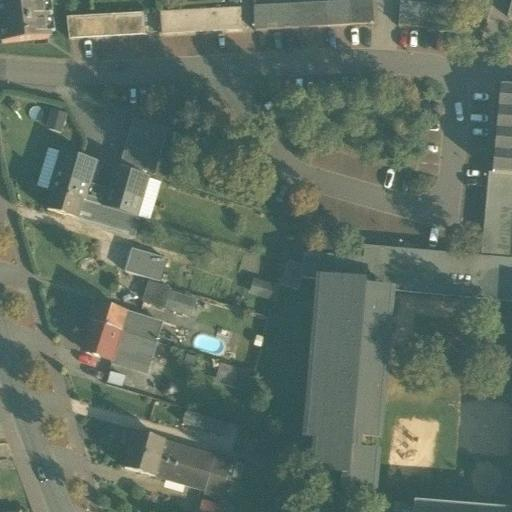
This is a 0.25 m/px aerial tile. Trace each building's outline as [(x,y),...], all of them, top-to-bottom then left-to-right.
[(45,0),(37,0),(1,4),(0,4),(0,29),(0,31),(2,45),(50,39),(45,0)] [(372,1),(361,2),(362,26),(373,25),(372,1)] [(338,27),(350,26),(349,2),(337,3),(338,27)] [(350,26),(362,26),(361,2),(349,2),(350,26)] [(326,28),(338,27),(337,3),(325,4),(326,28)] [(398,27),(410,28),(413,4),(400,3),(398,27)] [(302,29),(314,28),(313,4),(301,5),(302,29)] [(314,28),(326,28),(325,4),(313,4),(314,28)] [(410,28),(422,29),(425,5),(413,4),(410,28)] [(290,29),(302,29),(301,5),(289,6),(290,29)] [(422,29),(434,30),(437,6),(425,5),(422,29)] [(267,31),(278,30),(277,6),(265,7),(267,31)] [(278,30),(290,29),(289,6),(277,6),(278,30)] [(449,8),(437,6),(434,30),(446,31),(449,8)] [(254,32),(267,31),(265,7),(253,8),(254,32)] [(446,31),(458,33),(461,9),(449,8),(446,31)] [(159,13),(161,35),(241,31),(241,28),(241,9),(159,13)] [(144,14),(91,17),(93,38),(146,35),(144,14)] [(69,40),(93,38),(91,17),(68,18),(69,40)] [(511,176),(511,87),(502,86),(502,87),(500,87),(492,175),(511,176)] [(51,111),(46,130),(61,135),(67,115),(51,111)] [(132,121),(125,146),(160,156),(168,129),(132,121)] [(120,166),(154,176),(160,156),(125,146),(120,166)] [(36,188),(47,191),(59,153),(48,150),(36,188)] [(47,191),(51,193),(63,154),(59,153),(47,191)] [(87,186),(93,163),(63,154),(51,193),(52,193),(82,202),(87,186)] [(97,165),(93,163),(87,186),(90,187),(97,165)] [(109,193),(116,170),(112,169),(105,191),(109,193)] [(145,179),(116,170),(109,193),(105,209),(111,210),(134,217),(145,179)] [(511,258),(511,176),(492,175),(489,174),(482,258),(482,261),(511,264),(511,261),(511,258)] [(149,180),(145,179),(134,217),(138,218),(149,180)] [(149,180),(138,218),(150,222),(161,183),(149,180)] [(87,186),(82,202),(83,202),(105,209),(109,193),(105,191),(90,187),(87,186)] [(78,219),(83,202),(82,202),(52,193),(47,210),(78,219)] [(83,202),(78,219),(106,228),(111,210),(105,209),(83,202)] [(133,236),(138,218),(134,217),(111,210),(106,228),(133,236)] [(316,447),(316,450),(357,453),(358,437),(378,439),(391,292),(511,303),(511,261),(511,264),(482,261),(482,258),(364,248),(363,260),(362,269),(351,268),(352,259),(303,255),(302,267),(301,280),(320,281),(306,438),(317,439),(317,447),(316,447)] [(125,273),(159,283),(166,260),(131,250),(125,273)] [(363,260),(352,259),(351,268),(362,269),(363,260)] [(280,287),(298,292),(301,280),(302,267),(288,263),(287,264),(280,287)] [(254,280),(249,296),(270,302),(275,286),(254,280)] [(141,303),(164,310),(170,290),(147,283),(141,303)] [(164,310),(192,318),(197,298),(170,290),(164,310)] [(90,322),(121,331),(126,314),(96,304),(90,322)] [(161,324),(126,314),(121,331),(156,342),(161,324)] [(85,341),(115,350),(121,334),(121,331),(90,322),(90,323),(91,323),(85,341)] [(156,342),(121,331),(121,334),(115,350),(112,361),(146,372),(155,344),(156,342)] [(112,361),(115,350),(85,341),(82,352),(112,361)] [(220,364),(214,384),(245,393),(251,373),(220,364)] [(106,384),(122,389),(125,378),(110,373),(106,384)] [(183,425),(196,430),(199,417),(186,413),(184,415),(183,420),(183,425)] [(196,430),(225,438),(229,423),(200,415),(199,417),(196,430)] [(128,451),(158,460),(163,443),(133,434),(128,451)] [(213,458),(163,443),(158,460),(208,475),(213,458)] [(377,455),(357,453),(316,450),(314,472),(344,475),(342,488),(374,491),(377,455)] [(123,468),(153,477),(158,460),(128,451),(123,468)] [(213,458),(208,475),(229,481),(236,459),(215,452),(213,458)] [(208,475),(158,460),(153,477),(203,492),(208,475)] [(222,504),(229,481),(208,475),(203,492),(201,498),(222,504)] [(198,511),(222,511),(223,508),(201,502),(198,511)] [(511,511),(414,503),(413,511),(511,511)]
